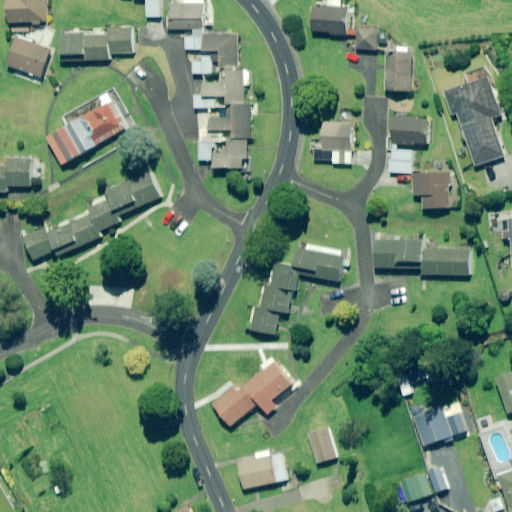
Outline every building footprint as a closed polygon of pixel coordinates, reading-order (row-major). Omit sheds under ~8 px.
[(7,0),(7,24),(45,24),(44,0),(7,0)] [(147,0),(147,17),(161,17),(161,0),(147,0)] [(344,0),(331,0),(331,8),(315,7),(313,32),(348,34),(350,9),(344,8),(344,0)] [(205,29),(205,4),(165,4),(166,29),(205,29)] [(380,30),(360,29),(359,49),(380,50),(380,30)] [(133,54),(132,30),(108,31),(108,35),(63,36),(63,61),(112,61),(112,54),(133,54)] [(240,70),(240,34),(186,34),(186,49),(205,50),(205,63),(193,63),(193,74),(204,74),(204,96),(195,96),(195,108),(211,108),(211,129),(200,129),(200,161),(215,161),(215,169),(249,169),(249,139),(252,139),(252,104),(245,104),(245,85),(251,85),(251,70),(240,70)] [(52,50),(17,39),(8,66),(43,77),(52,50)] [(415,48),(400,47),(400,54),(389,53),(386,90),(412,92),(415,48)] [(504,117),(492,79),(449,93),(456,115),(458,115),(475,167),(505,157),(493,120),(504,117)] [(112,91),(100,98),(64,116),(69,125),(47,136),(63,166),(132,130),(116,100),(112,91)] [(429,119),(393,118),(392,144),(427,145),(429,119)] [(353,164),(352,124),(323,124),(323,151),(317,151),(318,164),(353,164)] [(415,151),(393,148),(390,172),(412,175),(415,151)] [(8,159),(7,168),(0,168),(0,191),(9,192),(10,186),(31,187),(32,160),(8,159)] [(112,200),(120,217),(162,198),(151,172),(108,191),(112,200)] [(451,208),(450,174),(414,174),(414,196),(423,195),(424,209),(451,208)] [(120,217),(112,200),(89,210),(92,215),(99,233),(122,223),(120,217)] [(99,233),(92,215),(71,224),(81,247),(102,238),(99,233)] [(511,215),(503,216),(505,238),(511,237),(511,215)] [(71,224),(48,234),(56,252),(59,257),(81,247),(71,224)] [(56,252),(48,234),(46,229),(25,239),(35,261),(56,252)] [(431,251),(431,243),(376,241),(375,268),(424,269),(424,275),(470,276),(471,252),(431,251)] [(274,285),(293,289),(297,290),(299,274),(340,282),(345,258),(299,249),(295,268),(277,265),(274,285)] [(263,309),(280,312),(288,314),(293,289),(274,285),(273,287),(268,286),(263,309)] [(280,312),(263,309),(256,308),(252,331),(276,335),(280,312)] [(293,386),(275,363),(238,391),(236,388),(214,405),(231,426),(260,404),(268,414),(277,407),(273,401),(293,386)] [(427,378),(423,363),(406,368),(410,383),(427,378)] [(511,412),(511,372),(496,378),(507,414),(511,412)] [(451,439),(442,409),(415,418),(424,447),(451,439)] [(482,438),(480,428),(469,429),(471,440),(482,438)] [(337,458),(328,429),(308,435),(317,464),(337,458)] [(272,457),(270,451),(256,454),(257,460),(239,464),(245,490),(288,480),(282,455),(272,457)] [(511,511),(511,459),(510,460),(511,468),(511,472),(501,476),(511,511)] [(450,489),(443,468),(429,472),(437,493),(450,489)] [(432,496),(425,474),(412,478),(415,487),(419,500),(432,496)] [(505,511),(507,511),(503,497),(487,502),(489,507),(474,511),(473,511),(505,511)]
